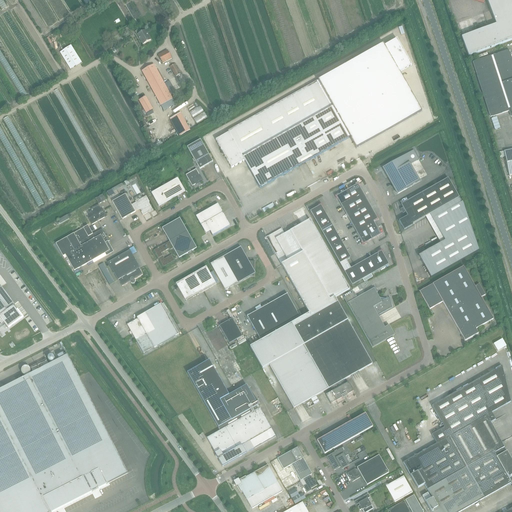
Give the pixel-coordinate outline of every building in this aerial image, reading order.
[(511,0),(486,0),(496,25),(480,31),(478,25),(474,26),(477,32),(461,38),(469,57),(511,40),(511,0)] [(142,44),(151,39),(146,29),(141,32),(139,28),(135,30),(142,44)] [(260,188),(349,138),(356,151),(421,114),(398,73),(409,67),(396,43),(384,49),(381,45),(228,131),(229,133),(216,140),(222,151),(222,153),(224,154),(231,168),(245,161),(260,188)] [(71,68),(80,63),(82,62),(71,44),(60,51),(71,68)] [(172,59),(167,50),(158,55),(163,64),(172,59)] [(511,114),(511,59),(509,50),(473,62),(491,117),(511,111),(511,114)] [(154,64),(142,71),(161,105),(173,98),(154,64)] [(176,77),(181,74),(175,64),(170,66),(176,77)] [(200,169),(213,162),(200,140),(187,147),(200,169)] [(420,181),(411,165),(419,160),(413,150),(383,167),(398,194),(420,181)] [(199,175),(196,169),(186,175),(192,186),(196,184),(195,184),(198,182),(198,183),(203,181),(200,176),(199,176),(198,175),(199,175)] [(151,193),(159,207),(185,192),(178,178),(151,193)] [(413,224),(430,215),(445,241),(419,256),(431,278),(479,251),(463,202),(462,203),(448,178),(401,205),(408,216),(407,217),(405,218),(404,217),(402,219),(399,221),(401,226),(404,230),(413,225),(413,224)] [(127,182),(112,188),(114,195),(130,189),(127,182)] [(363,244),(372,240),(381,235),(373,222),(378,219),(358,184),(336,197),(363,244)] [(125,194),(112,202),(121,217),(122,220),(125,218),(135,212),(140,209),(141,211),(140,211),(141,212),(143,215),(147,213),(148,213),(149,212),(148,212),(150,211),(151,212),(153,211),(149,202),(146,195),(145,195),(146,196),(139,200),(139,199),(135,201),(136,203),(131,205),(125,194)] [(96,199),(99,204),(107,200),(104,195),(96,199)] [(218,204),(207,210),(199,214),(196,216),(201,225),(223,213),(218,204)] [(98,221),(98,222),(98,221),(99,221),(105,217),(104,217),(105,215),(106,214),(105,214),(105,213),(103,209),(102,210),(103,210),(102,210),(100,207),(99,206),(99,205),(94,207),(95,207),(95,208),(92,210),(92,209),(91,210),(92,211),(89,212),(88,213),(90,216),(87,218),(88,218),(88,219),(92,225),(93,224),(97,222),(98,221)] [(310,211),(315,220),(340,264),(350,258),(321,205),(310,211)] [(230,226),(223,213),(201,225),(206,234),(210,232),(213,236),(230,226)] [(162,229),(170,242),(165,245),(165,244),(159,248),(158,248),(154,251),(158,259),(160,258),(161,260),(160,261),(164,267),(174,261),(171,256),(165,259),(163,256),(161,253),(168,250),(168,249),(169,248),(170,250),(173,248),(179,258),(197,248),(187,232),(180,219),(162,229)] [(309,314),(250,347),(262,369),(269,365),(294,409),(329,389),(331,388),(333,391),(331,393),(326,395),(331,404),(336,402),(343,398),(347,396),(346,395),(353,392),(348,382),(346,384),(344,380),(372,364),(338,303),(335,298),(350,290),(310,220),(290,231),(303,253),(288,261),(282,250),(275,254),(309,314)] [(108,255),(106,253),(110,251),(107,246),(107,245),(106,244),(105,243),(109,241),(106,236),(105,234),(106,234),(105,234),(102,229),(99,231),(93,234),(88,226),(56,244),(63,257),(65,255),(74,271),(92,261),(94,263),(108,255)] [(285,234),(282,229),(268,237),(267,239),(275,254),(282,250),(288,261),(303,253),(290,231),(285,234)] [(254,276),(254,274),(255,274),(254,271),(254,261),(248,261),(241,247),(223,257),(211,264),(225,291),(238,283),(251,276),(254,276)] [(131,282),(132,283),(133,283),(134,283),(135,282),(135,280),(134,279),(143,275),(140,269),(139,269),(139,268),(140,268),(130,250),(108,263),(118,280),(119,280),(119,281),(122,286),(127,283),(130,281),(131,282)] [(352,285),(361,280),(389,265),(381,251),(345,272),(352,285)] [(206,267),(191,275),(201,293),(216,284),(206,267)] [(464,339),(465,341),(478,334),(476,329),(493,319),(481,298),(485,295),(479,284),(475,287),(464,267),(420,292),(430,309),(443,302),(462,337),(463,339),(464,339)] [(186,302),(201,293),(191,275),(176,284),(186,302)] [(395,335),(389,326),(389,325),(382,329),(376,318),(379,317),(378,316),(379,315),(384,312),(386,311),(390,309),(392,307),(392,305),(389,297),(389,298),(381,300),(374,288),(347,304),(372,348),(395,335)] [(267,306),(280,328),(299,317),(300,317),(287,295),(288,294),(287,294),(267,306)] [(0,327),(5,324),(8,328),(22,318),(20,314),(20,313),(19,313),(17,311),(18,310),(17,310),(14,306),(8,310),(1,302),(0,299),(0,327)] [(127,325),(136,340),(143,353),(154,348),(179,335),(161,304),(137,318),(138,319),(127,325)] [(280,328),(267,306),(247,317),(260,339),(280,328)] [(232,319),(219,326),(229,344),(242,336),(232,319)] [(0,511),(51,511),(128,473),(118,454),(75,370),(68,355),(49,365),(46,360),(34,366),(37,371),(23,378),(0,389),(0,511)] [(246,453),(242,446),(250,441),(254,449),(276,437),(271,429),(260,408),(247,385),(229,395),(209,361),(187,373),(218,428),(220,431),(207,438),(216,453),(215,454),(222,467),(246,453)] [(437,444),(403,463),(418,488),(424,485),(427,490),(429,492),(422,496),(426,502),(431,511),(460,511),(484,498),(511,483),(511,482),(511,481),(511,460),(507,451),(504,453),(502,449),(504,448),(490,423),(496,420),(492,413),(511,402),(502,366),(432,406),(444,428),(432,435),(437,444)] [(300,408),(306,421),(313,418),(306,402),(302,404),(303,407),(300,408)] [(365,413),(343,426),(317,441),(325,454),(373,427),(365,413)] [(344,447),(326,457),(334,471),(341,467),(342,469),(349,465),(345,457),(348,455),(344,447)] [(298,448),(291,451),(278,459),(284,469),(291,465),(300,481),(303,479),(306,485),(304,486),(307,493),(312,490),(311,489),(317,485),(314,480),(313,481),(310,476),(312,474),(312,473),(303,459),(304,458),(298,448)] [(362,477),(367,485),(389,473),(379,455),(357,468),(357,469),(356,470),(355,469),(348,473),(352,482),(362,477)] [(283,492),(268,465),(255,473),(270,499),(283,492)] [(288,473),(286,470),(278,474),(281,480),(285,478),(284,477),(287,475),(287,474),(288,473)] [(270,499),(255,473),(246,478),(246,477),(239,481),(238,482),(237,484),(238,485),(237,485),(241,492),(242,492),(252,509),(270,499)] [(404,476),(386,487),(395,503),(413,493),(404,476)] [(299,495),(296,489),(288,494),(291,499),(299,495)] [(292,500),(295,505),(305,499),(302,494),(292,500)] [(370,497),(368,494),(355,502),(356,505),(359,504),(360,506),(358,507),(360,511),(362,509),(363,511),(367,511),(373,509),(367,499),(370,497)] [(423,511),(414,495),(405,500),(412,511),(423,511)] [(389,511),(410,511),(404,501),(388,510),(389,511)] [(308,511),(302,502),(285,511),(308,511)]
